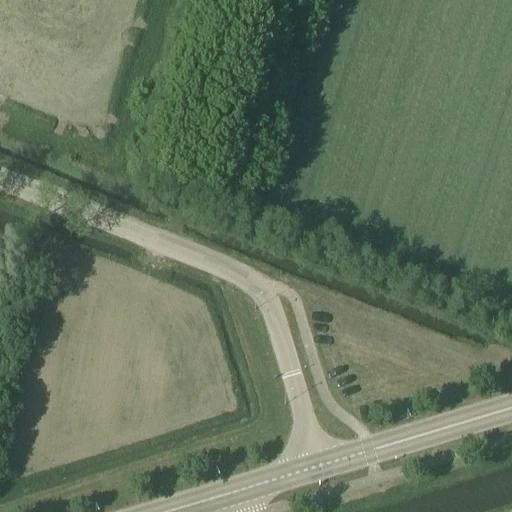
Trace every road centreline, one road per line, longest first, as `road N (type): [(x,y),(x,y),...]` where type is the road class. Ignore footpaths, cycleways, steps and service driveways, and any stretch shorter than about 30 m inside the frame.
road 1 (unclassified): [(316,467),(272,308),(249,276),(0,178)]
road 2 (tertiary): [(511,409),(316,467)]
road 3 (tertiary): [(169,511),(316,467)]
